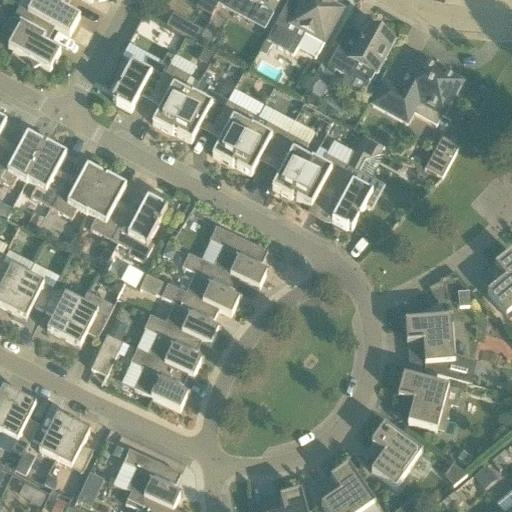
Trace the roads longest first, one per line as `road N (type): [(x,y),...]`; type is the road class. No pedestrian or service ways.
road 1 (residential): [(342,276),(67,119)]
road 2 (residential): [(209,459),(238,469),(281,464),(324,443),(355,403),(368,363),(368,316)]
road 3 (residential): [(342,276),(263,326),(229,385),(209,459)]
road 4 (residential): [(0,358),(209,459)]
road 5 (residential): [(368,316),(449,267),(511,209)]
road 6 (residential): [(67,119),(133,0)]
